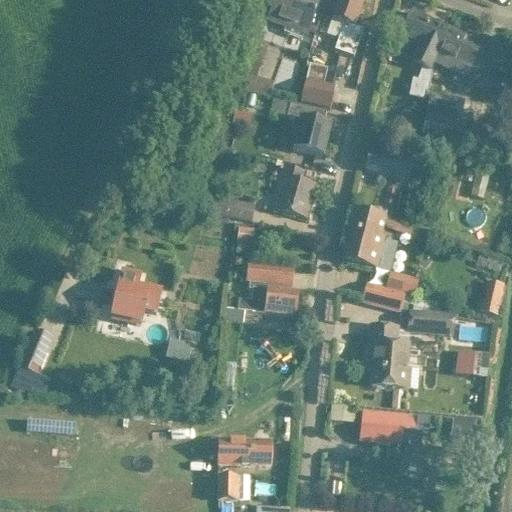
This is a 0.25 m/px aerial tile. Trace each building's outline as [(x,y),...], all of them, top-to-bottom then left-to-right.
[(288,25),(308,33),(320,0),(276,0),(268,24),(286,30),(288,25)] [(363,33),(355,30),(365,1),(361,0),(339,0),(335,12),(329,24),(342,28),(334,51),(335,54),(353,60),(363,33)] [(448,33),(413,15),(401,37),(421,47),(413,66),(421,69),(418,84),(414,82),(411,94),(427,98),(431,77),(426,73),(448,33)] [(480,49),(448,33),(436,56),(468,71),(471,67),(480,49)] [(307,69),(307,44),(285,44),(285,69),(307,69)] [(347,63),(343,79),(355,83),(359,66),(347,63)] [(301,106),(310,108),(330,113),(335,91),(323,88),(327,72),(309,68),(301,106)] [(274,86),(247,79),(243,93),(270,101),(274,86)] [(424,124),(455,130),(460,104),(429,98),(424,124)] [(511,107),(506,106),(500,125),(511,129),(511,107)] [(287,121),(294,123),(291,135),(297,137),(293,153),(323,161),(330,130),(323,128),(326,116),(290,107),(287,121)] [(381,144),(378,157),(416,164),(419,152),(381,144)] [(365,174),(385,178),(409,184),(413,165),(369,155),(365,174)] [(271,214),(306,223),(316,189),(301,185),(304,175),(283,170),(271,214)] [(266,188),(227,189),(227,202),(266,201),(266,188)] [(255,209),(213,202),(210,218),(252,225),(255,209)] [(342,262),(381,272),(382,270),(390,272),(396,247),(385,243),(385,242),(379,241),(384,222),(354,215),(342,262)] [(260,268),(308,270),(308,252),(261,250),(260,268)] [(294,274),(274,272),(248,269),(246,286),(249,286),(249,292),(252,293),(251,304),(238,302),(237,314),(225,313),(224,326),(243,328),(244,315),(276,318),(295,321),(298,297),(290,296),(291,290),(292,290),(294,274)] [(122,275),(115,308),(112,321),(134,326),(137,313),(156,317),(161,297),(136,291),(139,279),(122,275)] [(368,286),(363,306),(399,315),(404,295),(368,286)] [(453,340),(454,320),(411,316),(409,336),(453,340)] [(372,390),(408,393),(408,392),(404,392),(408,349),(395,348),(397,332),(371,330),(368,361),(374,362),(372,390)] [(33,334),(18,372),(37,379),(52,341),(33,334)] [(469,380),(486,382),(489,358),(473,356),(469,380)] [(418,423),(384,418),(364,415),(361,444),(380,447),(400,449),(401,448),(404,448),(404,453),(420,455),(422,435),(429,436),(430,422),(418,421),(418,423)] [(218,469),(250,469),(270,469),(269,447),(219,446),(218,469)] [(217,503),(237,503),(238,479),(217,478),(217,503)]
